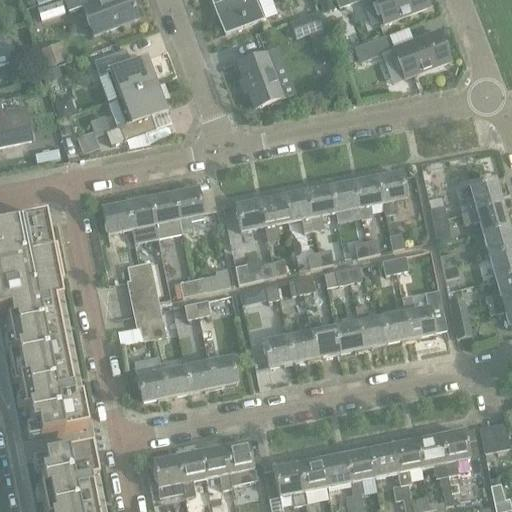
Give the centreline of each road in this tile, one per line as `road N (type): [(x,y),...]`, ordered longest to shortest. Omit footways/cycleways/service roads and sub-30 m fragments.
road 1 (residential): [(117,439),(511,361)]
road 2 (residential): [(224,154),(490,102)]
road 3 (residential): [(117,439),(65,185)]
road 4 (residential): [(224,154),(165,0)]
road 5 (residential): [(65,185),(224,154)]
